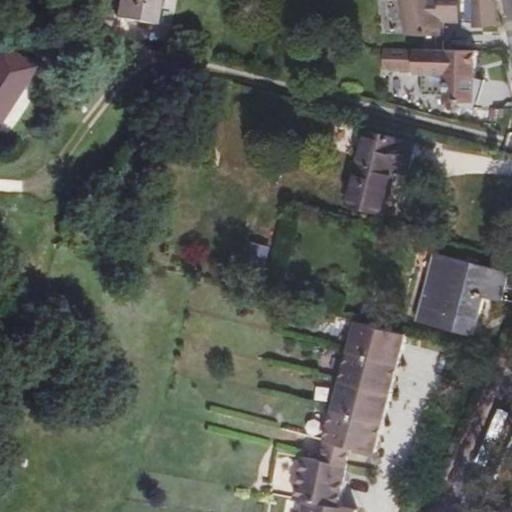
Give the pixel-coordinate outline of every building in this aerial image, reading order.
[(126,0),(123,21),(157,26),(161,0),(126,0)] [(114,13),(89,10),(86,27),(111,31),(114,13)] [(383,70),(447,74),(445,102),(479,104),(482,49),(384,43),(383,70)] [(0,120),(32,70),(1,50),(0,51),(0,120)] [(415,144),(365,132),(347,204),(384,213),(394,170),(408,173),(415,144)] [(503,303),(511,274),(436,256),(420,326),(479,339),(488,300),(503,303)] [(356,511),(357,511),(340,510),(348,469),(355,448),(379,454),(416,338),(367,325),(330,442),(326,467),(304,464),(295,505),(306,506),(304,511),(356,511)]
